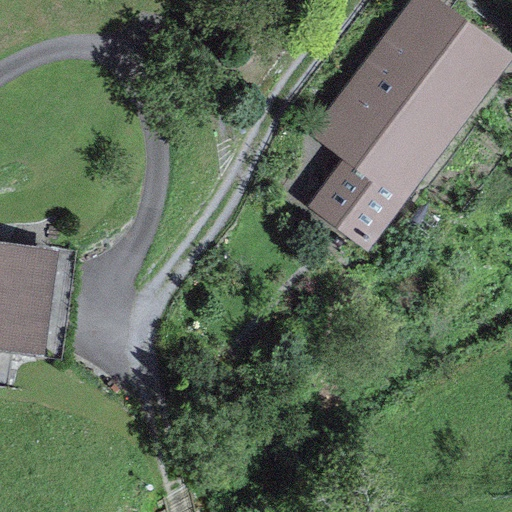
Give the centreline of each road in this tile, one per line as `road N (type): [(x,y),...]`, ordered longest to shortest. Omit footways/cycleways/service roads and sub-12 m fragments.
road 1 (residential): [(357,0),(299,69),(228,197),(176,264),(138,356)]
road 2 (track): [(138,356),(182,511)]
